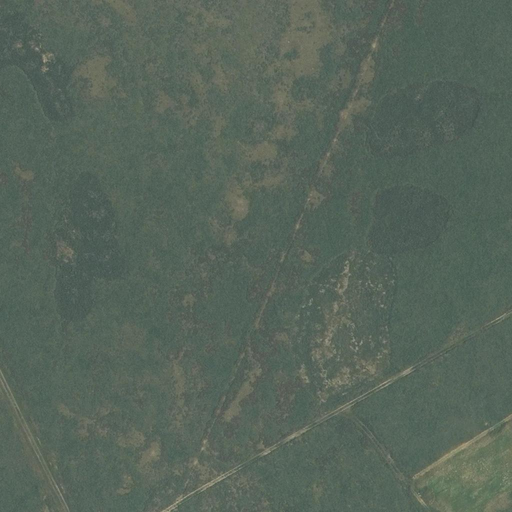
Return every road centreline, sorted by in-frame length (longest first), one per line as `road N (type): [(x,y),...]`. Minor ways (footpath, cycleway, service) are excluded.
road 1 (track): [(166,511),(511,313)]
road 2 (track): [(66,511),(0,375)]
road 3 (track): [(333,416),(361,424),(415,497)]
